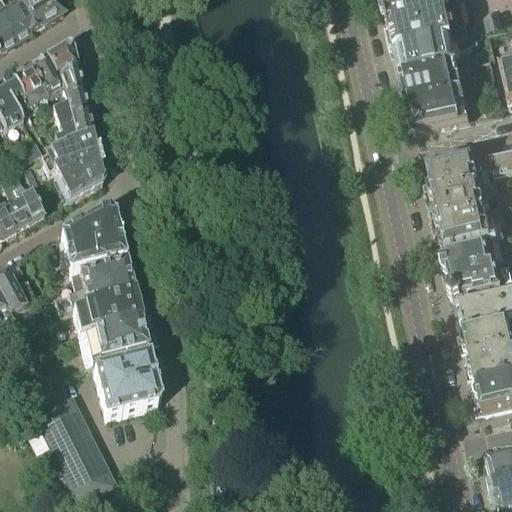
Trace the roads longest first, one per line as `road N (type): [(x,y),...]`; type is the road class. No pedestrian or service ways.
road 1 (residential): [(126,195),(168,365),(174,511)]
road 2 (tertiary): [(445,455),(381,169)]
road 3 (residential): [(84,26),(126,195)]
road 4 (tertiary): [(381,169),(344,0)]
road 5 (residential): [(0,265),(126,195)]
road 6 (residential): [(511,140),(381,169)]
